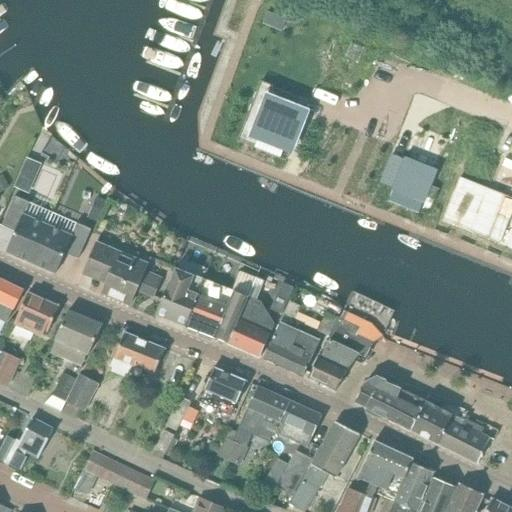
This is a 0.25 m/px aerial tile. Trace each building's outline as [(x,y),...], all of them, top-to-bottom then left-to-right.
[(266,92),(248,137),(293,155),(311,110),(266,92)] [(405,157),(393,190),(424,202),(436,170),(405,157)] [(0,177),(0,193),(10,188),(2,176),(0,177)] [(511,196),(466,178),(448,222),(511,248),(511,196)] [(7,252),(31,263),(47,226),(24,216),(30,203),(15,197),(2,226),(16,232),(7,252)] [(94,200),(87,218),(97,222),(104,205),(94,200)] [(31,263),(56,274),(65,253),(78,259),(91,230),(77,224),(71,237),(47,226),(31,263)] [(96,244),(91,255),(84,273),(106,283),(102,293),(130,305),(137,289),(154,296),(161,279),(144,273),(147,265),(96,244)] [(206,273),(221,279),(225,268),(210,263),(206,273)] [(168,284),(155,314),(186,327),(216,338),(254,355),(260,358),(268,340),(275,324),(261,303),(257,301),(264,282),(251,277),(236,271),(229,290),(174,269),(168,284)] [(0,319),(8,323),(15,309),(23,290),(0,279),(0,319)] [(20,311),(15,322),(25,327),(42,336),(45,329),(48,331),(59,307),(28,293),(20,311)] [(275,297),(270,309),(282,315),(287,303),(275,297)] [(264,359),(284,368),(300,332),(288,327),(292,318),(295,319),(300,307),(290,302),(272,340),(264,359)] [(49,353),(82,367),(103,325),(69,311),(55,339),(49,353)] [(317,359),(308,377),(337,390),(346,371),(355,360),(361,364),(364,363),(373,343),(382,337),(371,324),(344,312),(343,315),(340,321),(339,320),(330,343),(321,361),(318,359),(317,359)] [(327,314),(319,332),(330,337),(338,319),(327,314)] [(284,368),(303,377),(312,358),(319,341),(300,332),(284,368)] [(125,333),(110,367),(129,374),(133,365),(155,374),(157,368),(165,349),(125,333)] [(0,350),(0,382),(8,386),(21,360),(0,350)] [(214,368),(206,386),(199,402),(232,416),(238,400),(246,382),(214,368)] [(42,405),(60,414),(77,380),(64,374),(53,396),(48,393),(42,405)] [(82,374),(76,385),(67,403),(84,412),(99,383),(82,374)] [(356,403),(390,420),(396,408),(393,407),(400,389),(386,384),(385,381),(377,377),(367,382),(356,403)] [(258,387),(250,405),(226,454),(239,461),(252,433),(270,441),(275,432),(290,401),(258,387)] [(390,420),(412,431),(426,401),(400,389),(393,407),(396,408),(390,420)] [(412,431),(439,444),(449,421),(461,427),(464,420),(452,414),(441,409),(444,404),(429,397),(426,401),(412,431)] [(322,416),(290,401),(275,432),(308,447),(314,434),(322,416)] [(54,430),(32,419),(21,442),(16,439),(15,441),(7,436),(0,450),(0,460),(21,471),(28,458),(25,456),(27,452),(39,458),(54,430)] [(449,421),(439,444),(478,464),(491,439),(480,434),(483,429),(464,420),(461,427),(449,421)] [(296,493),(289,504),(303,511),(305,511),(319,488),(316,486),(325,471),(335,478),(360,435),(336,422),(311,465),(304,479),(296,493)] [(163,430),(164,432),(155,450),(165,454),(167,451),(172,453),(178,441),(173,439),(174,436),(163,430)] [(378,494),(395,501),(412,463),(413,460),(375,441),(366,459),(358,478),(369,482),(366,489),(362,487),(378,494)] [(93,450),(84,468),(99,475),(122,486),(130,468),(93,450)] [(282,485),(296,493),(304,479),(311,465),(298,457),(282,485)] [(418,511),(433,478),(431,478),(434,472),(412,463),(395,501),(389,511),(418,511)] [(130,468),(122,486),(147,499),(156,481),(130,468)] [(433,478),(418,511),(445,511),(448,505),(456,487),(435,478),(435,479),(433,478)] [(460,483),(447,511),(474,511),(483,494),(460,483)] [(376,499),(378,494),(362,487),(359,493),(349,488),(341,506),(340,505),(336,511),(371,511),(377,499),(376,499)] [(178,511),(170,508),(168,511),(223,511),(225,509),(201,499),(195,511),(178,511)] [(511,511),(511,508),(492,499),(485,511),(511,511)]
